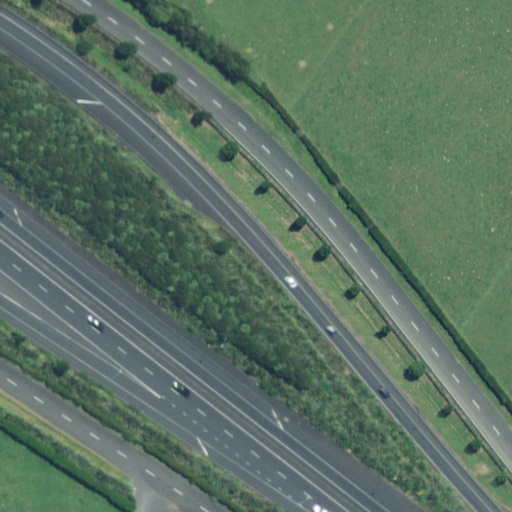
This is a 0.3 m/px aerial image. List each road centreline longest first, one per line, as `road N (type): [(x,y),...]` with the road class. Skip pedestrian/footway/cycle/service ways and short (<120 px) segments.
road 1 (trunk): [(0,18),(157,137),(236,217),(489,511)]
road 2 (unclassified): [(511,450),(345,234),(276,159),(216,101),(83,0)]
road 3 (motorway): [(0,209),(379,511)]
road 4 (motorway): [(298,486),(0,252)]
road 5 (trunk): [(298,486),(0,296)]
road 6 (unclassified): [(205,511),(0,374)]
